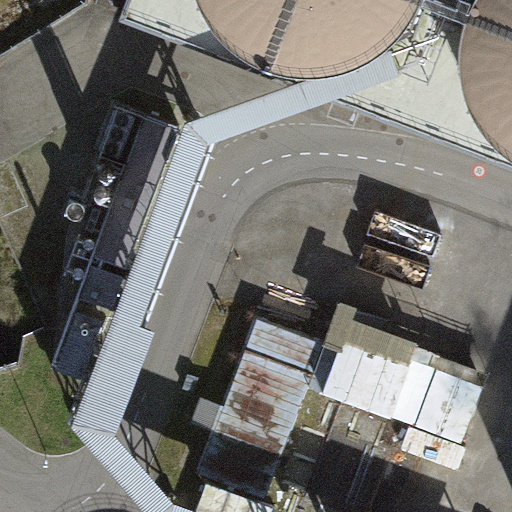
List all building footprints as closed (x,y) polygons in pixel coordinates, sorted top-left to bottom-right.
[(511,0),(116,0),(110,17),(511,169),(511,0)] [(171,124),(139,113),(86,255),(118,267),(171,124)] [(114,273),(83,262),(70,295),(102,307),(114,273)] [(335,336),(249,317),(208,495),(282,511),(289,482),(314,488),(327,430),(397,446),(396,450),(469,466),(488,385),(443,375),(449,345),(371,327),(380,288),(348,281),(335,336)] [(93,319),(71,311),(49,368),(72,376),(93,319)]
